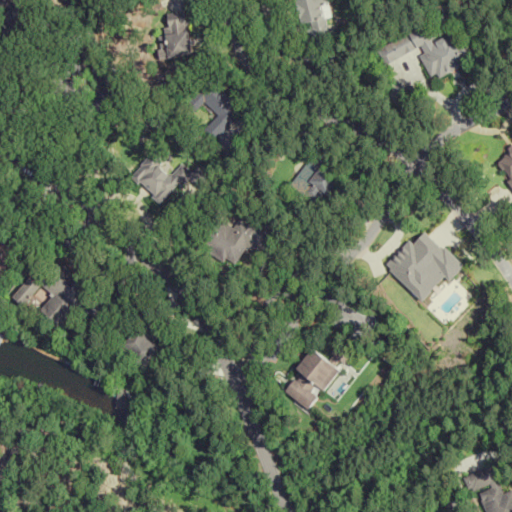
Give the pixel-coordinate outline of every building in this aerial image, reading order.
[(0,0),(0,7),(5,13),(1,17),(13,31),(28,18),(13,0),(0,0)] [(297,0),(308,45),(335,39),(326,0),(297,0)] [(158,36),(164,58),(193,49),(183,17),(162,23),(165,34),(158,36)] [(384,65),(417,49),(432,80),(469,61),(455,31),(434,41),(426,24),(376,48),(384,65)] [(78,54),(105,88),(90,100),(100,113),(127,91),(90,44),(78,54)] [(76,77),(83,75),(80,62),(56,67),(64,102),(81,98),(76,77)] [(237,115),(231,110),(239,100),(211,76),(185,106),(207,125),(203,129),(215,141),(237,115)] [(511,148),(493,162),(511,188),(511,148)] [(132,172),(157,202),(188,177),(197,188),(204,182),(186,160),(169,175),(152,155),(132,172)] [(309,193),(331,199),(339,170),(316,164),(309,193)] [(0,270),(8,277),(23,258),(0,239),(0,230),(7,221),(0,215),(0,270)] [(245,247),(264,257),(278,229),(256,218),(252,226),(238,219),(233,228),(211,217),(196,245),(236,265),(245,247)] [(41,310),(60,327),(92,290),(57,261),(50,268),(43,262),(13,297),(24,307),(41,286),(53,296),(41,310)] [(160,347),(143,328),(123,346),(140,365),(160,347)] [(349,356),(337,348),(329,360),(313,349),(298,370),(300,372),(286,393),(309,409),(319,396),(314,393),(318,386),(325,391),(349,356)] [(115,409),(131,410),(132,398),(116,396),(115,409)] [(464,476),(470,494),(480,491),(486,511),(511,511),(511,490),(502,494),(493,466),(464,476)]
